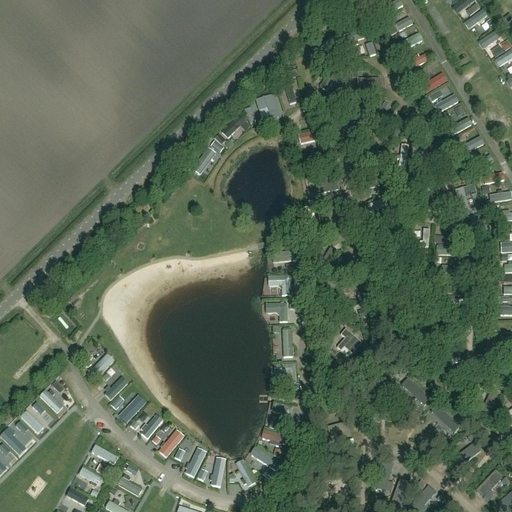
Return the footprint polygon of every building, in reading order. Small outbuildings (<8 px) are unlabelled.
[(400,0),(390,5),(394,13),(407,6),(403,0),(400,0)] [(462,14),(474,4),(470,0),(465,0),(456,8),(462,14)] [(481,12),(469,22),(474,30),(487,20),(481,12)] [(414,20),(401,25),(404,32),(416,27),(414,20)] [(362,30),(341,37),(349,59),(357,56),(355,50),(359,49),(356,42),(365,39),(362,30)] [(499,30),(480,41),(485,49),(488,47),(490,50),(505,42),(499,30)] [(421,39),(409,43),(412,50),(424,45),(421,39)] [(511,54),(498,61),(501,68),(511,62),(511,54)] [(413,60),(416,68),(434,63),(432,55),(413,60)] [(428,96),(450,83),(444,74),(422,87),(428,96)] [(379,79),(357,80),(357,97),(379,96),(379,79)] [(291,83),(286,85),(295,109),(300,107),(291,83)] [(280,118),(273,95),(255,101),(258,112),(267,109),(270,121),(280,118)] [(443,115),(461,106),(457,98),(439,106),(443,115)] [(227,140),(248,125),(243,118),(223,134),(227,140)] [(452,129),(457,138),(474,128),(469,120),(452,129)] [(301,137),(303,149),(324,144),(321,132),(301,137)] [(223,136),(217,138),(222,148),(227,145),(223,136)] [(460,147),(467,144),(463,138),(457,141),(460,147)] [(482,141),(465,149),(468,157),(486,148),(482,141)] [(478,157),(470,160),(474,174),(495,167),(492,157),(479,162),(478,157)] [(335,175),(314,180),(317,195),(338,191),(335,175)] [(500,185),(507,183),(505,176),(498,178),(500,185)] [(511,203),(511,197),(495,198),(496,205),(511,203)] [(432,252),(432,232),(424,232),(424,252),(432,252)] [(511,244),(504,244),(503,255),(511,255),(511,244)] [(439,268),(438,278),(462,279),(463,270),(439,268)] [(289,277),(267,278),(268,288),(281,287),(281,297),(290,297),(289,277)] [(287,305),(265,306),(265,315),(279,315),(279,324),(287,324),(287,305)] [(511,307),(499,307),(498,316),(511,316),(511,307)] [(391,326),(386,309),(379,312),(382,321),(377,322),(379,329),(391,326)] [(361,345),(345,331),(340,336),(345,340),(337,349),(340,353),(344,349),(352,356),(361,345)] [(288,365),(298,364),(297,335),(287,335),(288,365)] [(91,372),(99,381),(117,365),(108,356),(91,372)] [(295,366),(274,367),(274,376),(286,375),(287,385),(295,385),(295,366)] [(105,394),(112,403),(132,388),(125,378),(105,394)] [(407,380),(401,387),(426,404),(423,407),(430,399),(407,380)] [(61,417),(77,401),(65,389),(60,394),(52,386),(41,397),(61,417)] [(380,390),(375,414),(384,416),(389,392),(380,390)] [(140,398),(121,419),(128,426),(148,406),(140,398)] [(292,409),(273,404),(271,414),(281,416),(278,429),(287,431),(292,409)] [(438,406),(431,413),(431,414),(434,411),(452,435),(459,428),(438,406)] [(31,410),(23,415),(38,436),(45,431),(31,410)] [(511,413),(503,419),(508,427),(511,424),(511,413)] [(142,436),(150,443),(167,425),(160,418),(142,436)] [(23,460),(40,443),(18,420),(1,437),(23,460)] [(350,438),(346,423),(327,428),(331,443),(350,438)] [(139,424),(133,428),(137,433),(143,429),(139,424)] [(160,451),(167,459),(187,440),(179,432),(160,451)] [(290,447),(290,437),(264,436),(264,446),(290,447)] [(154,443),(159,448),(164,442),(158,438),(154,443)] [(283,464),(254,445),(245,460),(259,488),(266,484),(274,479),(277,474),(281,468),(283,464)] [(474,445),(455,460),(461,467),(480,452),(474,445)] [(116,468),(121,459),(99,447),(95,455),(116,468)] [(187,477),(198,482),(210,455),(198,450),(187,477)] [(183,464),(188,455),(182,451),(176,461),(183,464)] [(384,463),(376,490),(385,492),(386,491),(390,492),(393,479),(389,478),(392,465),(384,463)] [(124,476),(119,485),(138,496),(148,480),(128,468),(123,476),(124,476)] [(83,471),(80,477),(102,489),(106,481),(103,479),(102,481),(83,471)] [(209,485),(210,474),(202,473),(201,484),(209,485)] [(319,486),(312,478),(304,485),(311,493),(319,486)] [(333,498),(347,496),(346,486),(341,487),(340,481),(326,483),(326,488),(331,488),(333,498)] [(132,511),(109,500),(104,510),(108,511),(132,511)]
